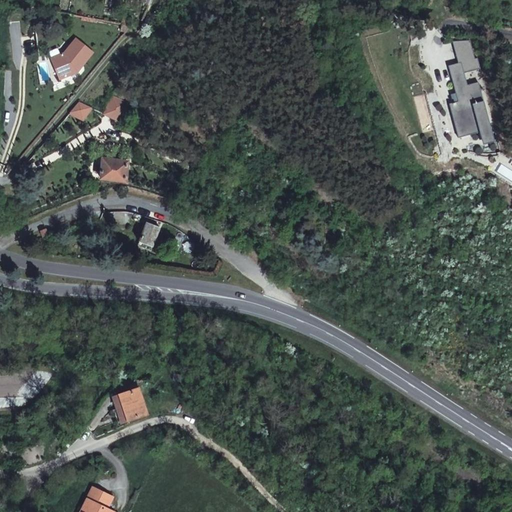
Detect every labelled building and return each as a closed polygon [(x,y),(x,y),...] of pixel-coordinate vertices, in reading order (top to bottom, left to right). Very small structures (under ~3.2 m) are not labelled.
[(51,59),(60,80),(77,74),(75,69),(82,65),(91,54),(74,41),(64,54),(51,59)] [(459,61),(447,66),(459,101),(450,104),(461,137),(482,130),(484,135),(496,131),(478,80),(467,83),(459,61)] [(116,109),(123,98),(113,92),(106,104),(116,109)] [(82,117),(91,103),(80,97),(70,111),(82,117)] [(103,157),(100,176),(123,180),(125,161),(103,157)] [(129,214),(140,218),(142,213),(130,210),(129,214)] [(149,220),(141,240),(151,244),(159,224),(149,220)] [(136,374),(117,379),(117,380),(125,405),(125,406),(145,401),(136,374)] [(125,405),(117,380),(112,382),(120,407),(125,405)] [(97,488),(86,509),(90,511),(116,511),(110,509),(116,498),(97,488)]
